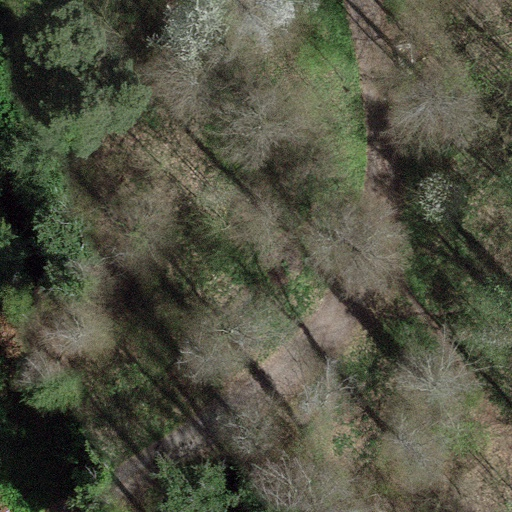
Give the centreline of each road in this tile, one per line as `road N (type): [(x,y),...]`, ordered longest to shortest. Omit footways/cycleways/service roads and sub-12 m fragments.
road 1 (track): [(375,235),(318,329),(259,393),(88,511)]
road 2 (track): [(375,235),(384,160),(359,0)]
